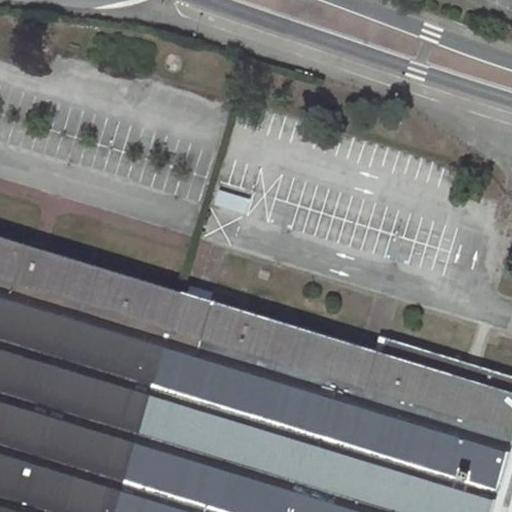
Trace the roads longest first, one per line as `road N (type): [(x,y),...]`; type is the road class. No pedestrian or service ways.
road 1 (secondary): [(211,0),(511,102)]
road 2 (secondary): [(511,62),(336,0)]
